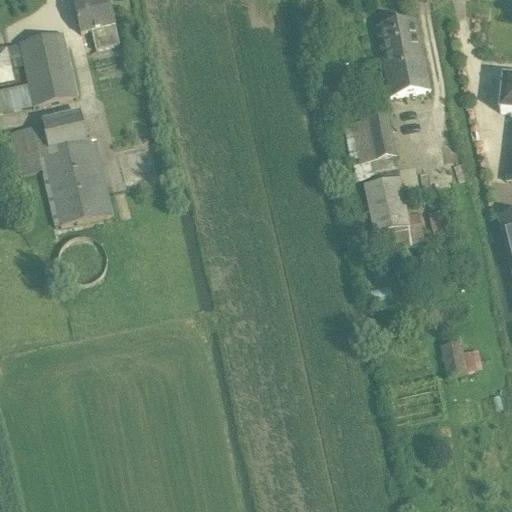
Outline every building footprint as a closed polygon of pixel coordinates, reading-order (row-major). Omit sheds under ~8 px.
[(115,29),(116,28),(108,0),(94,0),(73,5),(81,37),(92,34),(97,54),(120,48),(115,29)] [(392,102),(431,93),(417,24),(377,32),(392,102)] [(33,110),(78,100),(63,36),(19,46),(28,88),(0,93),(0,115),(33,109),(33,110)] [(0,85),(13,83),(6,51),(0,52),(0,85)] [(511,81),(503,81),(499,115),(511,116),(511,81)] [(95,141),(87,143),(82,119),(10,136),(20,179),(42,174),(56,231),(113,218),(95,141)] [(400,182),(388,121),(344,129),(349,161),(351,160),(355,184),(370,181),(371,188),(400,182)] [(419,219),(408,221),(400,182),(371,188),(365,190),(378,255),(412,248),(410,239),(422,236),(419,219)] [(511,274),(511,218),(499,222),(511,274)] [(105,271),(106,264),(105,257),(101,251),(96,246),(90,242),(83,241),(76,242),(69,245),(64,249),(60,255),(58,262),(58,269),(61,276),(65,282),(71,286),(78,289),(85,289),(92,287),(98,283),(102,278),(105,271)] [(447,379),(467,375),(461,346),(441,350),(447,379)]
